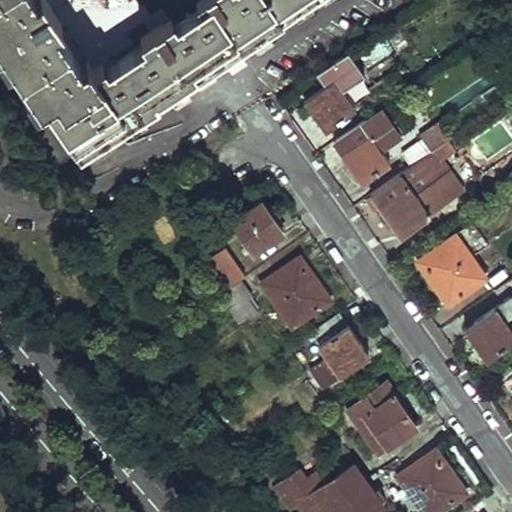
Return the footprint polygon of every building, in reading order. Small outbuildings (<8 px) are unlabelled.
[(0,0),(0,41),(77,155),(305,0),(205,0),(169,24),(165,19),(152,28),(156,33),(118,59),(114,53),(135,38),(127,28),(149,13),(140,0),(0,0)] [(333,79),(340,90),(367,73),(351,48),(318,69),(327,83),(333,79)] [(362,92),(373,107),(404,87),(393,71),(362,92)] [(306,98),(326,128),(354,110),(340,90),(333,79),(327,83),(306,98)] [(511,98),(501,107),(510,119),(511,118),(511,98)] [(344,153),(362,180),(390,161),(381,147),(401,133),(382,106),(334,139),(344,153)] [(403,151),(411,163),(435,146),(447,137),(454,132),(442,117),(420,132),(423,136),(403,151)] [(454,146),(447,137),(435,146),(442,155),(454,146)] [(442,155),(435,146),(411,163),(378,186),(386,198),(380,203),(401,233),(434,210),(434,209),(465,187),(442,155)] [(234,220),(255,250),(284,230),(263,200),(234,220)] [(436,282),(450,302),(487,275),(473,254),(490,242),(475,221),(432,250),(437,259),(429,264),(440,280),(436,282)] [(201,264),(221,291),(241,277),(247,273),(226,246),(201,264)] [(263,280),(294,324),(332,297),(317,277),(315,279),(304,264),(295,270),(290,262),(263,280)] [(221,291),(233,307),(242,319),(258,308),(250,296),(253,294),(241,277),(221,291)] [(468,327),(488,356),(511,340),(511,328),(504,318),(511,312),(511,295),(468,327)] [(311,366),(324,384),(362,357),(355,347),(364,341),(341,309),(311,330),(328,354),(311,366)] [(355,347),(362,357),(371,351),(364,341),(355,347)] [(366,414),(386,444),(416,424),(395,396),(399,393),(389,378),(348,406),(357,420),(366,414)] [(386,444),(366,414),(357,420),(378,450),(386,444)] [(399,472),(427,511),(435,511),(469,488),(454,469),(450,472),(439,456),(432,461),(426,454),(399,472)] [(315,511),(331,501),(339,511),(370,511),(387,500),(369,475),(359,461),(324,486),(317,474),(309,480),(294,490),(286,480),(276,487),(291,508),(300,501),(308,511),(315,511)] [(294,490),(309,480),(301,470),(286,480),(294,490)] [(339,511),(331,501),(315,511),(339,511)]
